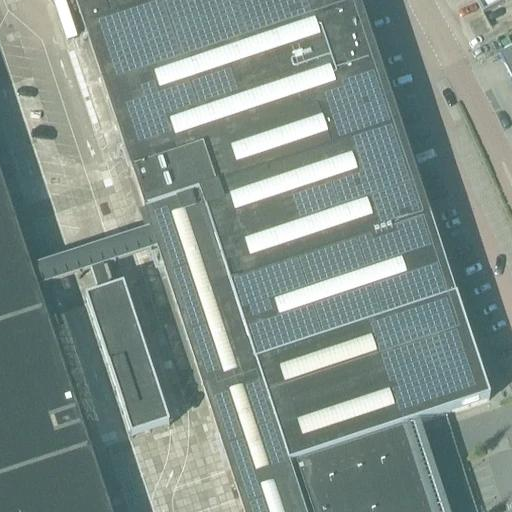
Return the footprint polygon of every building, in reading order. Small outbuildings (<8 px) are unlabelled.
[(73,0),(151,235),(156,253),(210,414),(241,511),(303,511),(289,468),(255,366),(229,286),(428,221),(365,28),(355,0),(73,0)] [(474,0),(482,15),(510,0),(474,0)] [(511,49),(498,57),(511,84),(511,49)] [(0,511),(107,511),(35,292),(29,274),(0,185),(0,511)] [(428,221),(229,286),(255,366),(454,300),(428,221)] [(29,274),(35,292),(156,253),(151,235),(29,274)] [(123,289),(84,302),(129,440),(168,427),(123,289)] [(488,403),(454,300),(255,366),(289,468),(488,403)] [(405,432),(295,468),(309,511),(432,511),(415,460),(414,460),(405,432)]
